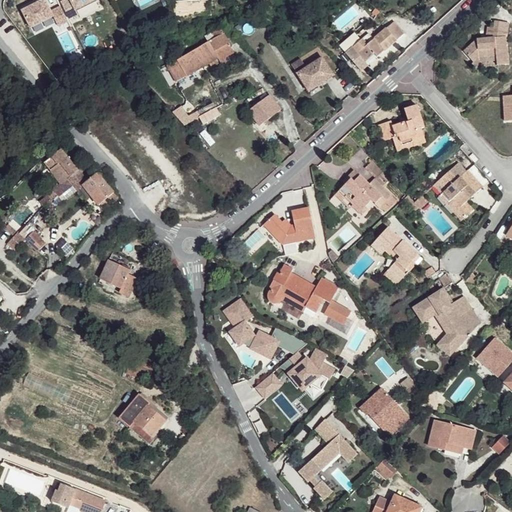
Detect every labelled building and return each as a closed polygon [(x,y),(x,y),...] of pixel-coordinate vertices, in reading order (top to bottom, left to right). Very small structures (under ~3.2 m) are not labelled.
[(69,22),(61,7),(52,12),(45,0),(23,11),(32,28),(54,17),(59,27),(69,22)] [(66,0),(62,3),(70,19),(78,15),(76,10),(96,0),(66,0)] [(508,38),(509,22),(496,20),(494,28),(488,28),(486,36),(483,39),(485,42),(478,48),(461,50),(470,62),(468,64),(472,68),(479,61),(477,58),(495,57),(495,66),(507,65),(506,38),(508,38)] [(374,54),(377,58),(404,34),(394,22),(374,40),(368,34),(352,48),(365,63),(374,54)] [(208,43),(193,51),(202,67),(217,58),(219,61),(233,52),(220,28),(205,38),(208,43)] [(193,51),(167,67),(176,83),(202,67),(193,51)] [(368,65),(377,58),(374,54),(365,63),(368,65)] [(333,76),(322,58),(315,62),(306,67),(300,59),(291,65),(309,91),(333,76)] [(511,93),(502,94),(502,107),(511,107),(511,93)] [(248,111),(256,121),(259,118),(263,123),(281,109),(269,95),(248,111)] [(220,115),(213,103),(197,112),(204,124),(220,115)] [(411,138),(414,146),(425,142),(421,128),(423,127),(416,104),(404,109),(408,120),(393,126),(390,121),(377,126),(382,141),(392,138),(394,144),(411,138)] [(397,151),(414,146),(411,138),(394,144),(397,151)] [(61,149),(43,162),(59,184),(78,170),(61,149)] [(374,178),(383,186),(385,183),(377,175),(381,171),(372,160),(365,167),(374,178)] [(463,173),(454,164),(452,166),(460,175),(463,173)] [(452,166),(447,170),(455,180),(460,175),(452,166)] [(354,182),(360,176),(353,170),(342,181),(345,184),(350,178),(354,182)] [(460,175),(455,180),(447,170),(432,184),(440,194),(455,210),(450,214),(459,225),(470,214),(463,206),(480,191),(464,172),(463,173),(460,175)] [(119,199),(100,175),(95,174),(86,180),(80,173),(71,180),(78,189),(83,187),(97,205),(99,204),(105,210),(119,199)] [(379,207),(391,195),(383,186),(374,178),(369,184),(360,175),(360,176),(354,182),(350,178),(345,184),(338,191),(344,198),(347,195),(354,202),(352,204),(362,214),(368,208),(365,205),(371,199),(379,207)] [(338,191),(335,194),(341,200),(344,198),(338,191)] [(455,210),(440,194),(435,198),(450,214),(455,210)] [(397,200),(391,195),(379,207),(384,211),(397,200)] [(414,212),(423,203),(418,197),(408,205),(412,210),(414,212)] [(403,200),(398,204),(408,214),(412,210),(408,205),(403,200)] [(281,221),(274,213),(264,223),(281,243),(315,237),(309,207),(292,210),(294,224),(291,225),(285,226),(281,221)] [(32,232),(26,240),(39,251),(50,238),(40,229),(32,232)] [(413,263),(417,258),(387,230),(374,244),(383,252),(388,257),(392,253),(400,260),(395,264),(389,271),(402,282),(416,266),(413,263)] [(63,241),(56,249),(65,257),(73,249),(63,241)] [(383,252),(374,244),(370,248),(379,256),(383,252)] [(337,257),(328,247),(329,257),(333,261),(337,257)] [(392,253),(388,257),(395,264),(400,260),(392,253)] [(422,262),(417,258),(413,263),(416,266),(417,267),(422,262)] [(108,261),(100,279),(121,288),(119,293),(129,297),(138,279),(128,274),(130,271),(108,261)] [(279,301),(281,299),(282,297),(284,294),(306,306),(315,312),(323,299),(330,303),(339,287),(321,278),(316,286),(290,272),(292,268),(284,264),(280,273),(278,272),(270,287),(271,288),(269,291),(269,293),(269,297),(274,301),(277,301),(279,301)] [(427,279),(436,273),(432,267),(423,272),(427,279)] [(402,282),(389,271),(385,275),(398,287),(402,282)] [(464,282),(468,287),(475,283),(470,274),(464,282)] [(446,275),(439,279),(444,287),(451,283),(446,275)] [(442,290),(412,308),(419,320),(433,311),(447,333),(444,335),(434,346),(447,356),(479,323),(470,310),(457,318),(449,306),(445,299),(446,298),(442,290)] [(282,297),(281,299),(303,312),(306,306),(284,294),(282,297)] [(462,297),(449,306),(457,318),(470,310),(462,297)] [(255,317),(241,299),(223,312),(230,321),(233,319),(239,327),(231,333),(241,347),(247,343),(254,346),(252,350),(272,360),(279,347),(294,355),(297,353),(308,343),(278,328),(272,339),(260,333),(257,340),(254,337),(256,336),(246,323),(255,317)] [(350,312),(331,300),(330,303),(323,313),(336,321),(341,314),(347,317),(350,312)] [(432,316),(444,335),(447,333),(433,311),(419,320),(420,323),(432,316)] [(341,314),(336,321),(343,325),(347,317),(341,314)] [(134,336),(125,332),(124,335),(122,338),(132,342),(134,336)] [(477,358),(498,377),(511,361),(511,353),(495,338),(477,358)] [(145,347),(141,355),(152,360),(156,351),(145,347)] [(304,361),(297,353),(294,355),(279,367),(285,370),(287,369),(290,372),(289,373),(302,390),(309,384),(311,383),(314,385),(322,391),(329,380),(330,380),(335,370),(323,363),(328,355),(317,349),(310,362),(307,359),(304,361)] [(454,362),(457,365),(464,357),(460,354),(454,362)] [(142,366),(144,362),(133,357),(130,365),(141,369),(142,366)] [(155,366),(144,362),(142,366),(154,370),(155,366)] [(154,370),(142,366),(141,369),(140,373),(151,377),(154,370)] [(349,366),(344,375),(348,378),(355,370),(349,366)] [(271,373),(256,386),(263,395),(279,382),(271,373)] [(406,390),(412,385),(414,384),(410,378),(402,384),(406,390)] [(422,399),(412,385),(406,390),(405,391),(415,404),(422,399)] [(389,435),(409,418),(382,388),(360,408),(367,416),(369,413),(389,435)] [(139,394),(135,399),(120,417),(130,427),(150,444),(154,439),(151,437),(166,421),(148,406),(150,404),(139,394)] [(357,454),(325,419),(314,429),(327,444),(310,460),(312,461),(301,472),(314,487),(312,488),(323,500),(331,492),(315,475),(338,453),(348,463),(357,454)] [(429,446),(446,450),(448,443),(464,447),(471,449),(476,431),(435,420),(429,446)] [(504,435),(493,447),(501,454),(511,442),(504,435)] [(448,443),(446,450),(462,454),(464,447),(448,443)] [(389,476),(396,469),(384,459),(377,466),(389,476)] [(76,489),(62,484),(59,490),(55,502),(69,508),(70,504),(76,489)] [(76,489),(70,504),(82,509),(81,511),(84,511),(101,511),(105,501),(76,489)] [(419,511),(421,507),(394,495),(386,511),(419,511)]
